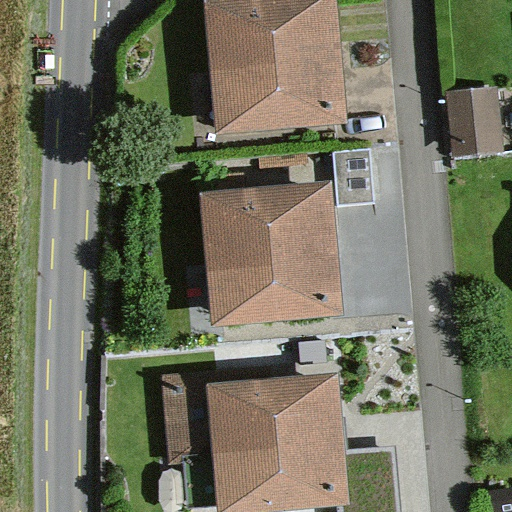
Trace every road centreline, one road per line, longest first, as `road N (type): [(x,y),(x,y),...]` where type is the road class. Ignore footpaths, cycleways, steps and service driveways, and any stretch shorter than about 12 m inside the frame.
road 1 (residential): [(451,511),(404,0)]
road 2 (tertiary): [(77,0),(60,511)]
